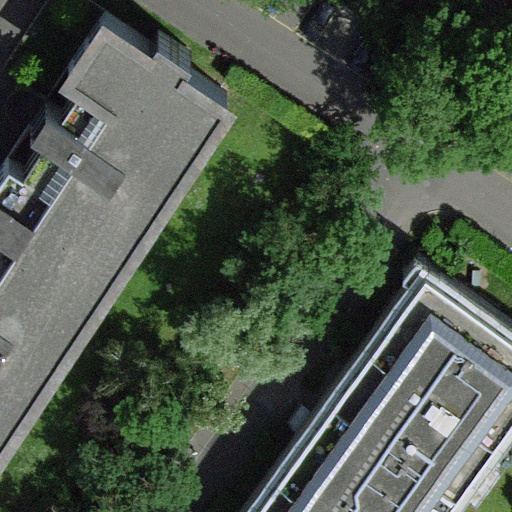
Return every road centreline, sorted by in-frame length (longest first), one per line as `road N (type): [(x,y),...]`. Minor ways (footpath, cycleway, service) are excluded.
road 1 (residential): [(180,511),(433,163)]
road 2 (residential): [(188,0),(433,163)]
